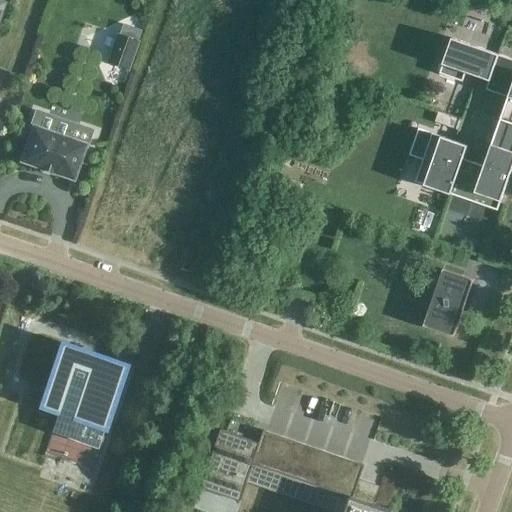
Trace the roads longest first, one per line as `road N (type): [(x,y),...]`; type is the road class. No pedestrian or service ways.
road 1 (residential): [(0,243),(511,417)]
road 2 (unknown): [(265,333),(242,390),(251,411),(493,491)]
